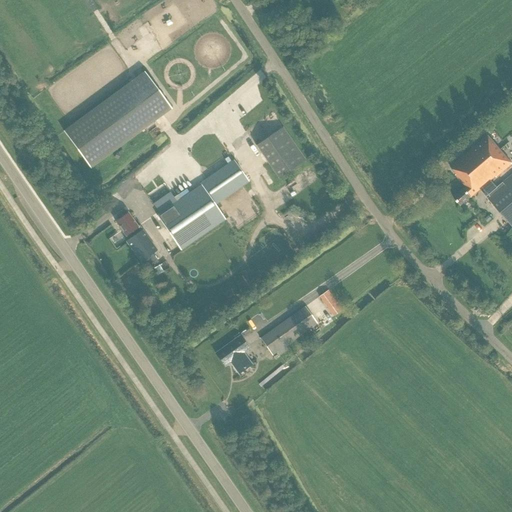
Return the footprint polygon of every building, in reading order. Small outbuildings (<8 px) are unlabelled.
[(145,73),(64,132),(89,167),(170,108),(145,73)] [(306,160),(283,127),(255,146),(271,168),(267,171),(274,180),(278,178),(278,179),(306,160)] [(511,226),(511,174),(497,187),(492,181),(511,164),(511,163),(494,143),(499,139),(492,132),(450,167),(456,174),(455,175),(466,187),(453,198),(461,207),(482,190),(511,226)] [(200,183),(201,184),(215,205),(249,181),(247,179),(251,177),(248,173),(244,175),(233,160),(200,183)] [(215,205),(201,185),(195,176),(189,179),(195,189),(177,202),(170,192),(153,205),(160,214),(157,216),(181,250),(225,219),(215,205)] [(266,211),(266,202),(257,203),(257,211),(266,211)] [(138,227),(127,213),(115,221),(126,236),(127,235),(130,239),(126,241),(140,262),(142,260),(147,266),(157,259),(152,253),(157,250),(142,230),(137,233),(135,230),(138,227)] [(272,355),(317,323),(305,306),(260,339),(272,355)] [(319,324),(323,321),(315,311),(311,314),(319,324)] [(224,367),(230,363),(238,374),(252,364),(244,353),(250,349),(242,339),(250,333),(248,329),(240,335),(214,353),(224,367)]
